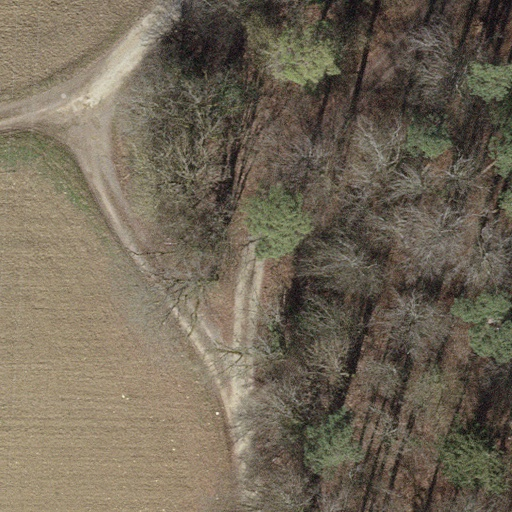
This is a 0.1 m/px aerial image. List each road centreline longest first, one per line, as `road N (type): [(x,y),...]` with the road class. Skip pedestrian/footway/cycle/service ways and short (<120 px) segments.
road 1 (track): [(233,287),(313,109),(434,0)]
road 2 (track): [(233,287),(206,156),(89,65)]
road 3 (track): [(239,511),(233,287)]
road 4 (track): [(157,0),(89,65),(0,102)]
